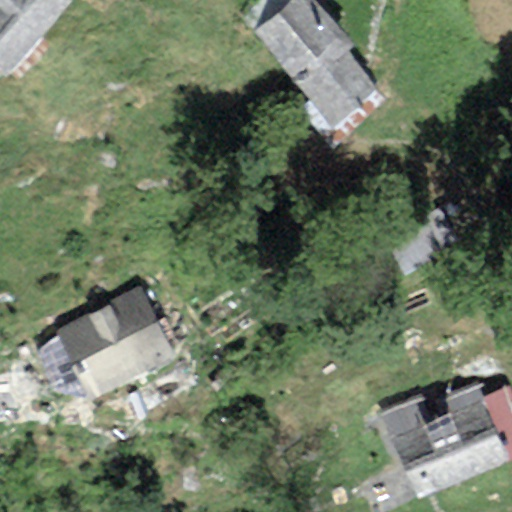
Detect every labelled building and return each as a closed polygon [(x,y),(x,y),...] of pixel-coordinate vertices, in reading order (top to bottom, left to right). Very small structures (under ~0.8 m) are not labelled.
[(0,0),(0,66),(7,73),(71,0),(0,0)] [(311,0),(289,0),(253,33),(331,130),(374,88),(347,50),(352,46),(311,0)] [(139,286),(55,331),(92,400),(176,355),(139,286)] [(380,412),(416,500),(506,463),(479,399),(474,386),(424,406),(420,396),(380,412)] [(479,399),(506,463),(511,460),(511,396),(508,387),(479,399)]
